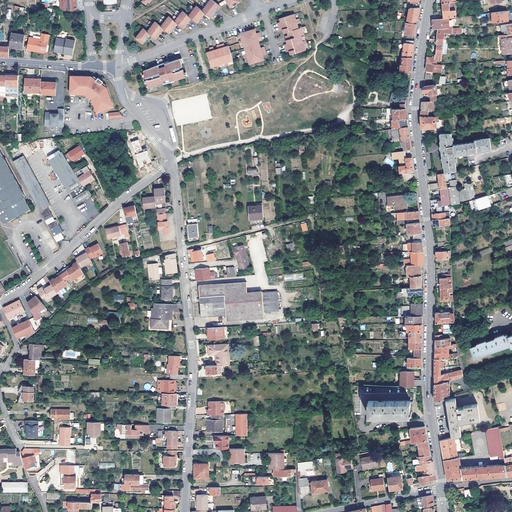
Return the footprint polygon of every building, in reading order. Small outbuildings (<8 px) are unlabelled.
[(59,0),(60,10),(78,12),(77,2),(76,2),(76,0),(59,0)] [(221,0),(217,3),(213,0),(207,0),(208,0),(207,0),(202,0),(200,3),(203,6),(201,9),(194,4),(192,6),(189,3),(184,9),(187,12),(186,13),(181,10),(180,12),(176,9),(172,15),(175,18),(174,19),(169,16),(167,18),(164,15),(159,21),(162,24),(161,26),(154,20),(153,23),(149,20),(144,26),(148,28),(147,30),(140,25),(136,29),(139,31),(135,37),(142,43),(147,37),(148,39),(151,35),(155,38),(163,28),(169,33),(177,23),(183,27),(191,18),(197,22),(204,12),(210,17),(220,5),(221,6),(227,3),(231,9),(235,7),(234,5),(241,1),(239,0),(221,0)] [(453,1),(442,2),(443,17),(456,16),(456,10),(451,10),(451,7),(459,6),(458,0),(453,1)] [(478,0),(480,14),(491,12),(490,3),(489,0),(478,0)] [(408,20),(417,19),(418,15),(419,7),(409,8),(407,20),(408,20)] [(507,10),(491,12),(493,21),(508,20),(507,10)] [(294,14),(282,17),(283,19),(283,21),(280,22),(277,23),(279,30),(282,29),(285,28),(286,30),(286,32),(289,31),(290,33),(290,34),(288,35),(284,36),(285,40),(288,39),(289,41),(289,42),(283,44),(286,52),(289,51),(292,50),(292,51),(293,54),(304,50),(303,45),(306,44),(305,40),(302,41),(300,35),(303,34),(302,29),(305,28),(305,26),(301,27),(298,28),(297,23),(300,22),(299,18),(295,19),(294,14)] [(438,28),(447,28),(447,26),(444,26),(444,18),(432,19),(432,24),(433,28),(438,28)] [(417,19),(408,20),(408,23),(406,23),(404,34),(414,35),(415,28),(416,28),(417,19)] [(504,30),(504,34),(511,33),(511,22),(501,24),(501,30),(504,30)] [(437,38),(436,43),(437,43),(443,44),(444,36),(445,32),(452,33),(453,28),(447,28),(438,28),(437,38)] [(251,30),(240,34),(242,41),(239,42),(240,46),(243,45),(245,52),(242,53),(243,56),(246,55),(248,63),(260,59),(259,58),(259,56),(262,55),(265,54),(263,48),(260,48),(257,49),(256,47),(256,45),(255,43),(254,41),(257,41),(261,40),(259,32),(255,33),(252,34),(252,32),(251,30)] [(9,46),(23,48),(25,35),(11,33),(9,46)] [(42,33),(41,39),(30,37),(28,49),(44,52),(46,50),(49,34),(42,33)] [(511,33),(504,34),(500,34),(500,38),(501,38),(502,52),(511,51),(511,33)] [(67,39),(58,38),(57,39),(55,51),(73,54),(75,39),(67,38),(67,39)] [(403,57),(412,57),(413,50),(414,40),(406,40),(406,43),(404,43),(403,57)] [(209,54),(207,55),(210,66),(214,65),(215,69),(219,67),(218,64),(225,62),(226,65),(229,64),(228,61),(232,60),(229,48),(227,49),(225,49),(224,46),(223,43),(216,45),(217,49),(218,52),(216,52),(214,53),(213,50),(213,46),(209,48),(210,51),(211,54),(209,54)] [(443,44),(437,43),(436,53),(435,54),(434,56),(432,56),(432,57),(427,56),(426,62),(436,63),(436,59),(439,59),(441,60),(443,44)] [(9,46),(0,45),(0,55),(9,56),(9,46)] [(412,57),(403,57),(402,64),(400,64),(399,72),(411,73),(411,65),(412,57)] [(156,65),(144,70),(145,74),(143,74),(144,78),(148,77),(148,79),(144,80),(146,84),(148,84),(149,87),(164,83),(163,77),(169,76),(170,81),(188,76),(186,72),(184,72),(183,69),(180,70),(180,67),(182,66),(181,63),(183,62),(182,58),(169,62),(165,63),(167,69),(163,70),(160,70),(158,65),(156,65)] [(439,63),(436,63),(426,62),(426,69),(441,71),(442,64),(439,63)] [(6,74),(6,91),(18,92),(18,91),(18,74),(6,74)] [(90,95),(90,96),(92,97),(92,99),(94,103),(95,106),(97,111),(112,106),(111,104),(109,100),(111,99),(106,86),(105,85),(101,83),(102,81),(103,80),(98,76),(97,77),(96,79),(92,76),(91,75),(77,75),(77,77),(73,77),(71,77),(70,92),(71,92),(75,93),(79,93),(84,93),(85,93),(87,94),(88,93),(90,95)] [(41,92),(41,81),(42,78),(26,77),(25,91),(41,92)] [(41,81),(41,92),(41,93),(56,94),(56,82),(41,81)] [(431,100),(434,100),(437,100),(436,84),(424,86),(423,92),(427,92),(429,92),(429,94),(431,94),(431,100)] [(212,119),(207,94),(171,101),(177,126),(212,119)] [(420,116),(430,116),(429,110),(435,110),(434,100),(431,100),(422,101),(421,108),(420,116)] [(393,119),(406,118),(405,113),(405,108),(392,108),(393,119)] [(51,114),(45,113),(45,125),(51,125),(50,126),(56,126),(56,125),(58,126),(64,126),(64,109),(59,109),(58,114),(54,114),(54,115),(51,114)] [(430,116),(420,116),(421,123),(421,128),(437,127),(436,116),(430,116)] [(406,118),(393,119),(377,119),(377,122),(391,122),(392,128),(407,126),(407,122),(407,118),(406,118)] [(407,126),(392,128),(390,128),(392,138),(392,140),(394,139),(409,137),(408,131),(407,126)] [(444,173),(450,172),(450,171),(456,170),(454,155),(491,150),(490,138),(474,139),(474,141),(453,144),(451,133),(440,134),(444,173)] [(409,137),(394,139),(394,143),(399,142),(399,141),(402,141),(403,149),(411,148),(410,142),(409,137)] [(131,142),(141,172),(153,166),(148,152),(144,154),(140,139),(131,142)] [(81,145),(69,152),(74,160),(86,153),(81,145)] [(0,217),(3,224),(14,219),(31,210),(24,197),(26,197),(0,149),(0,217)] [(405,157),(406,157),(405,150),(393,152),(393,159),(399,158),(405,157)] [(83,186),(78,178),(75,173),(62,151),(48,159),(68,192),(69,192),(76,203),(91,194),(88,188),(85,189),(83,186)] [(50,205),(23,155),(13,160),(57,242),(64,238),(61,233),(63,232),(56,219),(55,220),(47,206),(50,205)] [(406,157),(405,157),(406,164),(400,165),(399,165),(400,172),(414,170),(413,166),(412,156),(406,157)] [(88,165),(75,173),(78,178),(90,171),(88,165)] [(78,178),(83,186),(95,179),(90,171),(78,178)] [(450,172),(444,173),(438,174),(439,182),(428,184),(429,190),(440,188),(447,187),(446,179),(451,178),(450,172)] [(447,187),(449,205),(455,204),(459,203),(457,189),(456,179),(449,180),(450,186),(447,187)] [(466,188),(468,199),(475,197),(472,182),(465,183),(466,188)] [(164,201),(163,187),(154,188),(155,196),(155,202),(164,201)] [(431,207),(444,205),(449,205),(447,187),(440,188),(441,199),(430,200),(431,207)] [(468,199),(466,188),(457,189),(459,203),(469,200),(468,199)] [(388,204),(386,204),(387,209),(407,207),(405,193),(387,195),(388,204)] [(488,195),(476,198),(479,209),(491,205),(488,195)] [(155,202),(155,196),(143,197),(144,208),(156,207),(155,202)] [(137,220),(138,219),(135,204),(123,207),(128,229),(132,229),(130,221),(134,220),(134,223),(138,222),(137,220)] [(262,205),(248,207),(249,219),(263,218),(262,205)] [(404,219),(412,218),(419,217),(419,214),(418,210),(416,210),(396,212),(391,212),(391,215),(397,214),(397,224),(405,223),(404,219)] [(165,213),(157,214),(158,229),(163,229),(163,233),(164,234),(167,233),(166,221),(165,213)] [(450,217),(433,219),(433,226),(450,224),(450,217)] [(188,220),(189,236),(189,237),(199,236),(197,218),(188,219),(188,220)] [(413,222),(407,223),(408,231),(405,232),(405,234),(413,233),(421,232),(421,230),(420,222),(413,222)] [(124,234),(127,233),(128,233),(125,223),(105,228),(107,238),(124,234)] [(123,256),(130,254),(126,237),(119,239),(123,256)] [(408,251),(423,251),(423,249),(422,241),(414,242),(408,243),(408,251)] [(86,251),(90,258),(94,255),(95,256),(103,252),(98,242),(90,247),(89,246),(84,248),(86,251)] [(201,248),(194,250),(193,247),(189,248),(192,261),(203,259),(203,261),(215,259),(211,243),(201,246),(201,248)] [(236,252),(237,255),(241,268),(250,266),(243,244),(233,247),(235,253),(236,252)] [(451,250),(436,251),(436,258),(451,258),(451,250)] [(90,258),(86,251),(85,252),(80,255),(75,257),(77,260),(81,267),(91,261),(90,258)] [(411,265),(420,264),(423,264),(423,259),(423,251),(408,251),(407,252),(407,255),(411,255),(411,265)] [(167,264),(165,264),(166,273),(177,272),(174,253),(166,255),(166,259),(167,264)] [(81,267),(77,260),(74,263),(73,265),(69,267),(68,265),(64,268),(69,275),(72,280),(83,272),(81,267)] [(500,262),(492,265),(495,274),(503,271),(500,262)] [(150,280),(159,279),(157,263),(148,264),(150,280)] [(409,265),(407,265),(407,276),(421,275),(420,264),(411,265),(409,265)] [(209,271),(208,267),(195,269),(196,280),(211,279),(210,271),(209,271)] [(227,274),(225,274),(225,277),(237,276),(235,267),(227,268),(227,274)] [(53,278),(50,281),(52,284),(57,292),(64,287),(69,283),(65,277),(61,271),(57,274),(59,276),(55,278),(53,278)] [(421,275),(407,276),(403,276),(404,285),(421,284),(421,275)] [(451,277),(436,277),(436,282),(440,282),(440,287),(452,287),(451,277)] [(197,296),(246,292),(245,281),(197,285),(197,296)] [(37,291),(44,301),(46,299),(48,303),(52,300),(51,298),(58,294),(57,292),(52,284),(44,290),(42,287),(37,291)] [(170,286),(160,288),(162,301),(172,299),(170,286)] [(402,291),(406,291),(408,291),(408,294),(422,293),(423,286),(401,287),(402,291)] [(64,287),(57,292),(58,294),(61,299),(63,297),(62,294),(67,291),(64,287)] [(452,287),(440,287),(436,287),(436,292),(436,293),(440,293),(441,300),(453,300),(452,287)] [(246,292),(197,296),(198,298),(196,298),(196,301),(198,301),(199,316),(224,315),(224,321),(263,318),(262,312),(278,311),(276,290),(246,292)] [(45,307),(36,295),(27,302),(35,316),(33,317),(34,319),(36,320),(42,317),(39,312),(45,307)] [(35,331),(19,300),(11,304),(3,308),(17,337),(25,334),(27,338),(35,331)] [(154,319),(169,319),(170,319),(170,308),(177,308),(178,304),(154,303),(154,308),(153,308),(152,318),(154,318),(154,319)] [(406,316),(422,315),(422,306),(422,303),(412,303),(411,305),(401,306),(401,316),(406,316)] [(454,311),(436,312),(436,323),(455,321),(454,311)] [(422,315),(406,316),(405,324),(407,324),(422,324),(422,321),(422,315)] [(152,325),(168,326),(169,319),(154,319),(154,318),(152,318),(152,325)] [(210,334),(211,339),(225,338),(225,337),(224,326),(208,327),(208,334),(210,334)] [(422,330),(407,331),(399,331),(399,335),(409,335),(409,340),(422,340),(422,335),(422,330)] [(511,334),(508,336),(507,334),(504,335),(504,334),(501,335),(497,336),(495,337),(495,338),(486,341),(486,340),(483,341),(479,342),(476,343),(477,344),(470,347),(473,356),(510,344),(511,346),(511,345),(511,334)] [(442,338),(436,339),(436,340),(436,346),(451,344),(451,337),(442,338)] [(422,340),(409,340),(409,348),(414,348),(413,357),(422,358),(422,348),(422,340)] [(217,365),(224,364),(230,364),(230,363),(229,350),(228,344),(229,344),(215,344),(215,343),(214,343),(214,344),(209,345),(209,354),(219,354),(219,355),(217,355),(217,365)] [(451,344),(436,346),(435,352),(435,358),(447,357),(459,356),(458,353),(449,354),(449,348),(458,347),(457,343),(451,344)] [(36,360),(39,360),(40,355),(43,355),(43,350),(43,345),(31,344),(30,349),(32,349),(31,353),(30,353),(29,359),(36,360)] [(215,360),(216,365),(217,365),(217,355),(219,355),(219,354),(209,354),(209,345),(206,345),(206,357),(213,357),(213,360),(215,360)] [(170,374),(178,374),(179,364),(180,364),(180,355),(170,355),(170,364),(168,364),(168,374),(170,374)] [(422,358),(413,357),(408,357),(407,366),(421,366),(422,365),(422,358)] [(447,357),(435,358),(435,366),(435,376),(441,374),(441,366),(446,366),(446,359),(447,357)] [(36,360),(29,359),(25,359),(24,374),(35,375),(36,360)] [(217,365),(216,365),(206,365),(207,373),(224,372),(224,364),(217,365)] [(441,374),(435,376),(435,380),(435,383),(464,377),(462,370),(441,374)] [(414,379),(414,371),(401,371),(400,386),(414,387),(414,379)] [(464,377),(435,383),(435,391),(434,400),(439,400),(449,396),(450,382),(460,382),(464,391),(470,389),(464,377)] [(174,386),(176,386),(176,380),(163,379),(163,393),(176,393),(176,388),(174,388),(174,386)] [(20,395),(18,398),(18,400),(18,403),(23,403),(23,400),(33,400),(33,386),(22,386),(22,385),(18,391),(21,392),(21,394),(20,395)] [(166,405),(176,405),(177,405),(177,393),(176,393),(163,393),(163,405),(166,405)] [(452,437),(454,436),(461,434),(460,423),(480,419),(478,403),(464,406),(459,407),(458,406),(457,406),(456,397),(446,399),(452,437)] [(215,414),(223,413),(226,413),(226,409),(227,408),(227,404),(226,403),(226,401),(211,401),(211,409),(210,409),(209,414),(213,414),(215,414)] [(368,416),(410,415),(410,401),(368,401),(368,416)] [(497,403),(499,411),(506,410),(505,402),(497,403)] [(176,409),(176,405),(166,405),(166,409),(157,409),(157,422),(171,422),(171,409),(176,409)] [(51,409),(51,417),(54,417),(54,419),(61,419),(61,418),(70,419),(70,409),(51,409)] [(215,418),(213,418),(213,420),(207,420),(207,431),(222,431),(223,413),(215,414),(215,418)] [(248,431),(248,428),(247,413),(235,413),(236,435),(239,435),(246,435),(248,435),(248,431)] [(38,420),(26,420),(25,425),(27,425),(26,430),(26,436),(38,436),(38,420)] [(96,436),(98,434),(100,431),(100,422),(88,422),(87,431),(90,434),(91,436),(96,436)] [(138,439),(138,425),(135,424),(135,429),(132,429),(131,424),(117,424),(117,429),(120,429),(120,435),(126,435),(126,439),(138,439)] [(138,425),(138,439),(144,439),(144,435),(142,434),(139,434),(139,431),(140,430),(143,433),(148,433),(148,425),(138,425)] [(417,441),(427,440),(426,432),(425,426),(410,428),(411,439),(400,441),(400,444),(417,441)] [(60,427),(59,445),(70,445),(71,427),(60,427)] [(490,459),(504,456),(499,427),(485,431),(490,459)] [(169,438),(168,438),(168,448),(177,448),(177,437),(176,437),(176,431),(169,431),(169,438)] [(215,444),(215,448),(227,448),(228,448),(229,448),(229,435),(215,435),(215,441),(218,441),(218,443),(215,443),(215,444)] [(454,436),(452,437),(450,437),(440,440),(442,450),(444,459),(459,456),(463,456),(462,453),(457,454),(454,436)] [(427,440),(417,441),(420,455),(430,454),(428,447),(427,440)] [(15,451),(15,448),(0,448),(0,461),(12,461),(12,464),(23,464),(20,451),(15,451)] [(24,448),(22,451),(26,468),(34,466),(36,466),(37,465),(36,464),(34,455),(39,454),(40,451),(39,448),(24,448)] [(245,448),(229,448),(228,448),(228,452),(231,452),(231,454),(230,454),(230,462),(245,462),(245,457),(245,448)] [(176,456),(177,456),(177,450),(168,451),(168,457),(165,457),(165,467),(176,467),(176,461),(176,456)] [(283,453),(264,453),(264,457),(268,457),(268,459),(266,458),(266,468),(284,468),(284,462),(284,458),(283,453)] [(430,454),(420,455),(417,456),(417,457),(419,457),(419,458),(414,459),(414,463),(422,462),(431,461),(430,458),(430,454)] [(362,467),(377,465),(375,455),(360,457),(362,467)] [(459,456),(444,459),(445,468),(447,479),(507,475),(505,465),(505,464),(461,466),(459,456)] [(342,470),(346,469),(352,469),(351,458),(344,458),(335,458),(337,472),(342,472),(342,470)] [(431,461),(422,462),(423,464),(417,465),(417,471),(424,470),(424,472),(434,470),(433,465),(432,461),(431,461)] [(195,478),(209,477),(209,463),(195,464),(195,478)] [(60,473),(61,473),(68,474),(73,474),(73,473),(76,473),(76,465),(60,465),(60,473)] [(434,470),(424,472),(425,475),(418,476),(420,483),(436,478),(435,473),(434,470)] [(65,477),(65,487),(76,487),(76,473),(73,473),(73,474),(68,474),(61,473),(61,477),(65,477)] [(143,484),(144,480),(144,475),(125,475),(125,480),(122,480),(122,484),(143,484)] [(389,490),(402,489),(401,476),(387,477),(389,490)] [(302,478),(299,478),(300,486),(305,486),(304,483),(308,483),(308,477),(302,478)] [(371,490),(384,489),(383,478),(370,479),(371,490)] [(313,492),(328,490),(327,479),(311,481),(313,492)] [(143,484),(122,484),(122,489),(142,489),(142,492),(148,492),(149,481),(144,480),(143,484)] [(2,492),(27,492),(27,481),(2,481),(2,492)] [(464,490),(466,497),(474,496),(472,488),(464,490)] [(101,493),(95,493),(92,493),(92,495),(92,501),(101,501),(101,497),(101,493)] [(197,509),(208,509),(207,494),(197,494),(197,509)] [(174,495),(167,495),(166,495),(165,508),(175,508),(175,500),(173,500),(174,495)] [(423,504),(423,505),(433,503),(433,501),(431,495),(421,497),(423,504)] [(251,510),(266,509),(265,496),(250,498),(251,510)] [(92,508),(92,501),(63,501),(63,505),(68,505),(68,507),(72,507),(72,509),(75,509),(75,508),(92,508)] [(386,504),(386,511),(402,511),(402,508),(390,509),(390,503),(386,504)]
